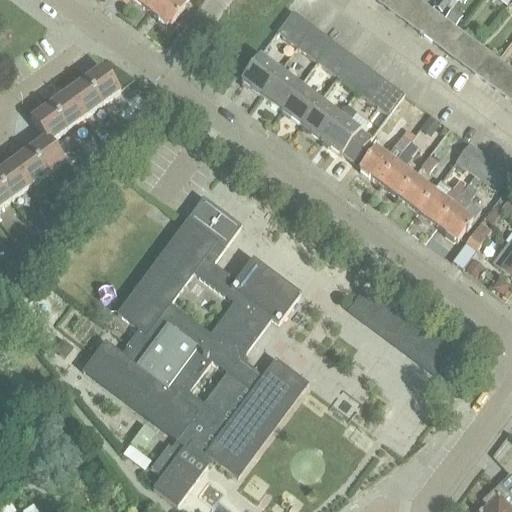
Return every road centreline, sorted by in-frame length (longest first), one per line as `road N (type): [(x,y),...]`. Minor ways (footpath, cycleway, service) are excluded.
road 1 (residential): [(511,333),(167,77)]
road 2 (residential): [(511,130),(340,0)]
road 3 (residential): [(0,117),(111,34)]
road 4 (residential): [(433,511),(511,399)]
